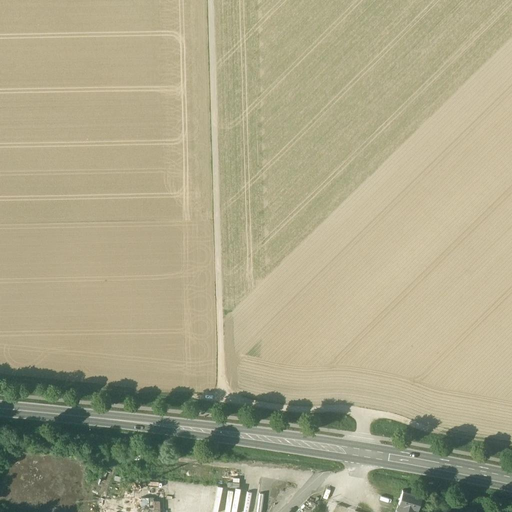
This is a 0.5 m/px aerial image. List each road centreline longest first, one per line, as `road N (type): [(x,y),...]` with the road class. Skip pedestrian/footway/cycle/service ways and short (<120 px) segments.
road 1 (track): [(210,0),(221,399),(365,413),(358,454)]
road 2 (secondary): [(511,485),(211,431),(0,408)]
road 3 (track): [(221,399),(0,381)]
road 4 (track): [(365,413),(511,448)]
